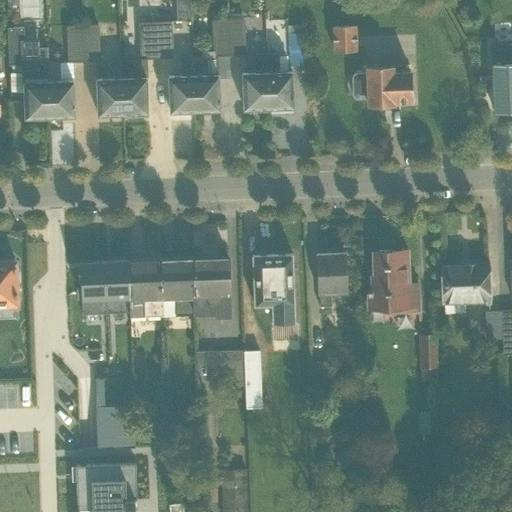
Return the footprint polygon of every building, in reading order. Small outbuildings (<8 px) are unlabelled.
[(175,17),(174,0),(161,0),(162,17),(175,17)] [(199,14),(200,53),(233,52),(231,13),(199,14)] [(317,21),(320,47),(344,44),(340,17),(317,21)] [(126,54),(158,54),(158,18),(125,19),(126,54)] [(86,21),(53,22),(54,60),(87,59),(86,21)] [(511,24),(501,25),(502,44),(490,44),(493,117),(511,115),(511,24)] [(8,66),(34,67),(35,36),(9,35),(8,66)] [(364,111),(409,109),(407,73),(390,73),(389,67),(362,68),(364,111)] [(266,114),(288,112),(285,75),(264,76),(266,114)] [(266,114),(264,76),(238,78),(241,115),(266,114)] [(190,116),(214,115),(212,80),(188,81),(190,116)] [(190,116),(188,81),(165,83),(167,117),(190,116)] [(118,118),(142,117),(140,82),(116,84),(118,118)] [(118,118),(116,84),(92,85),(94,120),(118,118)] [(44,123),(70,122),(68,88),(42,89),(44,123)] [(44,123),(42,89),(21,90),(22,124),(44,123)] [(364,309),(417,307),(416,279),(408,279),(407,244),(367,246),(369,284),(363,284),(364,309)] [(314,288),(345,287),(344,248),(313,249),(314,288)] [(255,304),(294,303),(292,252),(253,253),(255,304)] [(195,313),(230,311),(228,256),(193,257),(195,313)] [(440,301),(488,299),(487,256),(439,258),(440,301)] [(195,313),(193,257),(160,259),(163,314),(195,313)] [(132,316),(163,314),(160,259),(129,260),(132,311),(132,316)] [(132,311),(129,260),(104,261),(107,313),(132,311)] [(0,310),(17,310),(14,261),(0,262),(0,310)] [(107,313),(104,261),(79,262),(82,314),(107,313)] [(505,355),(504,300),(478,300),(479,356),(505,355)] [(407,377),(423,376),(421,330),(406,330),(407,377)] [(134,511),(134,464),(74,465),(75,511),(134,511)]
